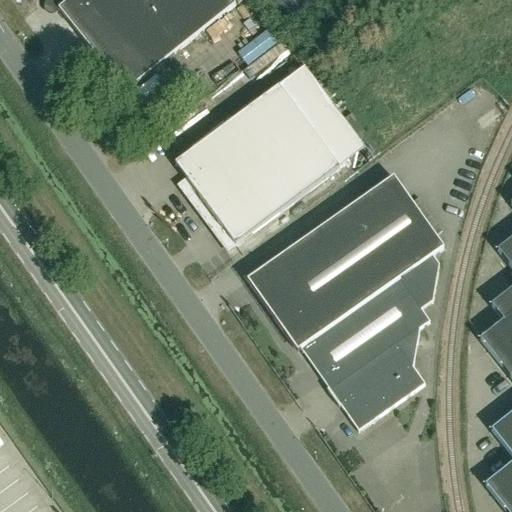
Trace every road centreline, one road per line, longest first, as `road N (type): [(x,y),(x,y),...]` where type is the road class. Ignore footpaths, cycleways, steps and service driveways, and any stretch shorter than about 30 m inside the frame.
road 1 (unclassified): [(334,511),(0,37)]
road 2 (tertiary): [(214,511),(0,207)]
